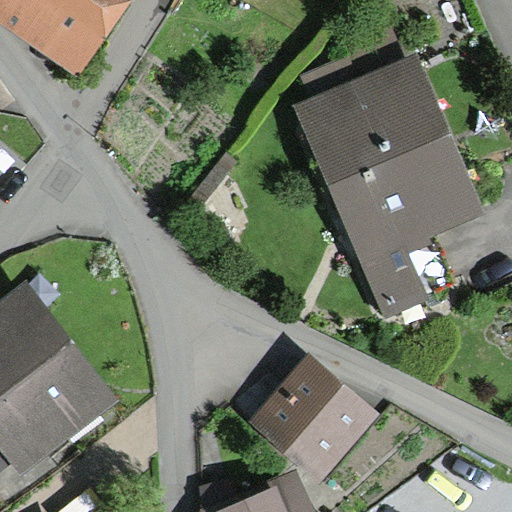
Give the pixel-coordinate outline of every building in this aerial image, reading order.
[(0,0),(0,5),(90,65),(132,0),(0,0)] [(348,57),(298,79),(309,104),(292,112),(384,323),(429,303),(427,297),(454,285),(435,240),(485,218),(415,58),(359,83),(357,77),(401,58),(389,30),(345,49),(348,57)] [(0,473),(8,468),(16,480),(116,406),(25,284),(0,302),(0,473)] [(306,357),(248,425),(320,486),(378,418),(306,357)] [(386,511),(387,511),(443,432),(395,399),(339,480),(386,511)] [(299,511),(289,488),(234,511),(299,511)]
